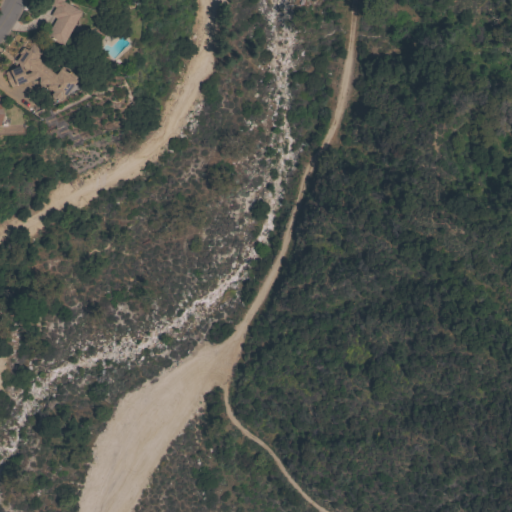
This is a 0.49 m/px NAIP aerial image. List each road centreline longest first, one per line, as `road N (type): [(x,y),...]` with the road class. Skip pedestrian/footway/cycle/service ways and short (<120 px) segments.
road 1 (track): [(236,341),(297,219),(308,174),(337,133),(350,82),(354,0)]
road 2 (track): [(212,0),(178,108),(151,144),(0,238)]
road 3 (track): [(94,511),(125,427),(152,389),(236,341)]
road 4 (track): [(326,511),(223,408),(236,341)]
